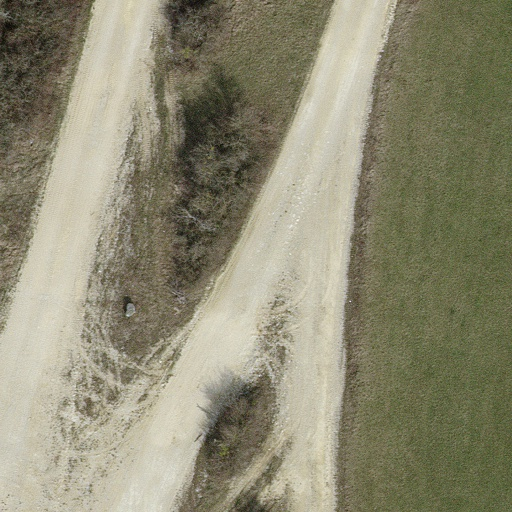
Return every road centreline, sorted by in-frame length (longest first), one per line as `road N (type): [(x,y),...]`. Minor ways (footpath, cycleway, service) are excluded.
road 1 (track): [(146,511),(303,160),(356,0)]
road 2 (track): [(0,445),(133,0)]
